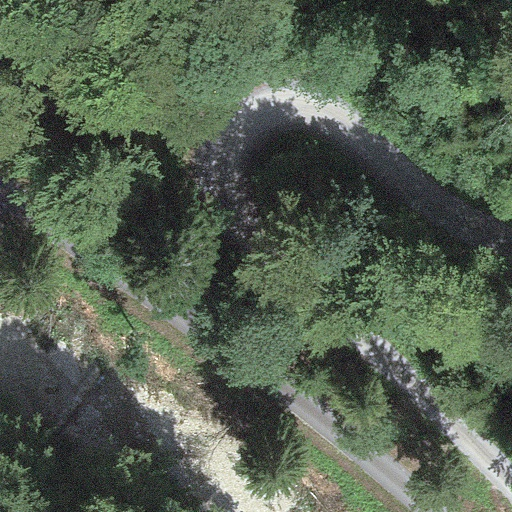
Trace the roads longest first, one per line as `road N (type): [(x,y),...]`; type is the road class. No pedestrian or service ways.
road 1 (unclassified): [(419,511),(0,178)]
road 2 (track): [(511,484),(247,229),(228,175),(239,118)]
road 3 (track): [(239,118),(278,102),(335,119),(473,223),(511,242)]
